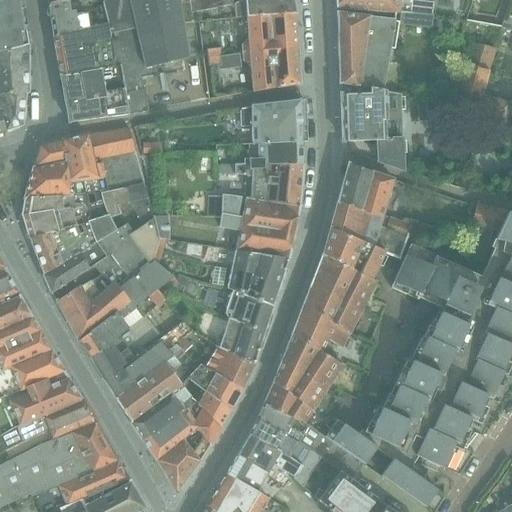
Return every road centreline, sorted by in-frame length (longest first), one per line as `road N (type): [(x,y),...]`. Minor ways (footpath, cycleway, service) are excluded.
road 1 (residential): [(183,511),(262,374),(301,274),(323,152),(317,0)]
road 2 (residential): [(160,511),(0,232)]
